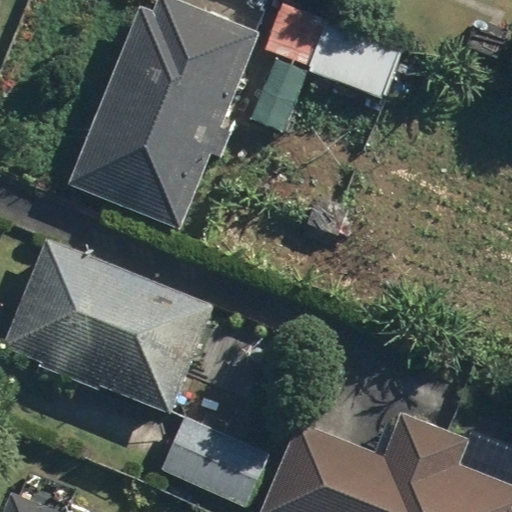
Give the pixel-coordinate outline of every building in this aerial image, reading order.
[(184,237),(215,166),(227,172),(245,132),(232,127),(267,47),(160,0),(152,0),(71,188),(184,237)] [(288,7),(272,55),(322,72),(318,81),(397,108),(416,50),(288,7)] [(511,168),(400,124),(374,190),(436,214),(403,298),(511,340),(511,168)] [(317,164),(256,143),(245,173),(306,194),(317,164)] [(227,307),(52,236),(8,347),(182,417),(227,307)] [(404,414),(394,437),(312,402),(265,511),(511,511),(511,486),(461,465),(470,443),(404,414)] [(275,450),(195,415),(169,475),(249,510),(275,450)] [(6,511),(70,511),(16,489),(6,511)]
